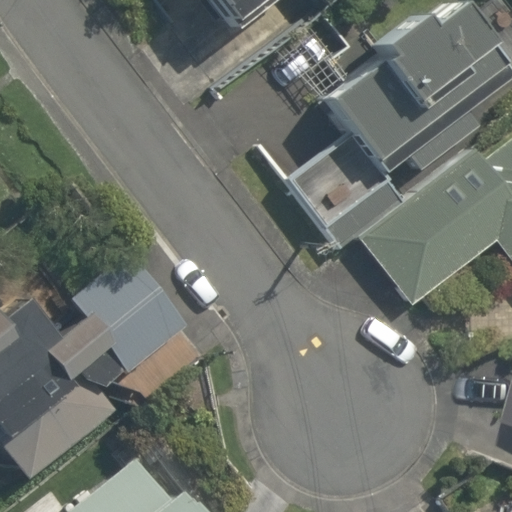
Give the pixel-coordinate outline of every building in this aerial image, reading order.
[(192,0),(209,29),(258,0),(192,0)] [(365,61),(244,148),(305,233),(511,84),(511,56),(471,0),(434,0),(360,54),(365,61)] [(511,110),(345,231),(402,310),(417,299),(441,332),(511,281),(511,110)] [(25,255),(0,271),(0,485),(5,492),(113,418),(97,393),(179,337),(119,247),(52,293),(25,255)] [(191,511),(146,450),(60,511),(191,511)] [(281,511),(285,507),(250,488),(236,511),(281,511)]
